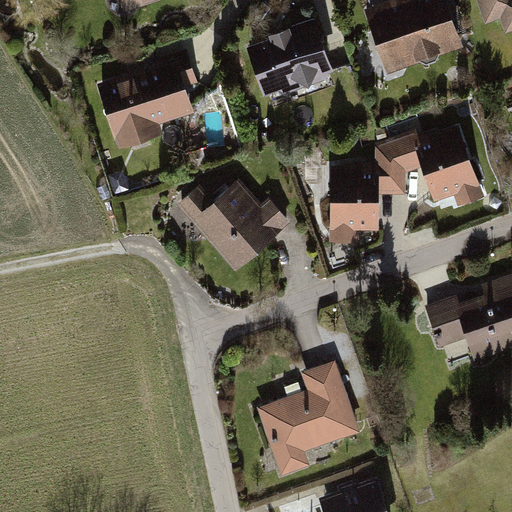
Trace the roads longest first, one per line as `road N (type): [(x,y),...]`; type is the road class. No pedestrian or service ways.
road 1 (residential): [(228,511),(192,336),(511,228)]
road 2 (track): [(192,336),(178,275),(152,250),(121,248),(0,272)]
